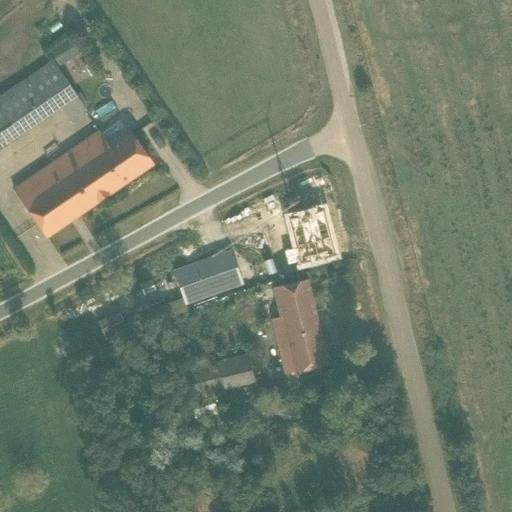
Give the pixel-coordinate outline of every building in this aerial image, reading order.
[(60,45),(50,52),(59,67),(70,60),(60,45)] [(0,99),(0,147),(60,106),(72,123),(88,112),(54,63),(0,99)] [(100,132),(15,191),(46,236),(152,164),(131,133),(128,134),(118,120),(100,132)] [(296,247),(283,250),(287,265),(300,262),(301,263),(334,255),(322,210),(289,218),(290,220),(296,247)] [(174,272),(186,305),(243,285),(231,251),(174,272)] [(280,317),(271,319),(281,357),(292,355),(296,372),(298,371),(301,373),(310,371),(312,368),(327,364),(326,361),(328,358),(326,352),(324,351),(306,280),(286,285),(272,289),(280,317)] [(243,356),(165,376),(172,403),(249,384),(254,382),(248,355),(243,356)] [(193,409),(195,418),(217,412),(215,404),(193,409)]
